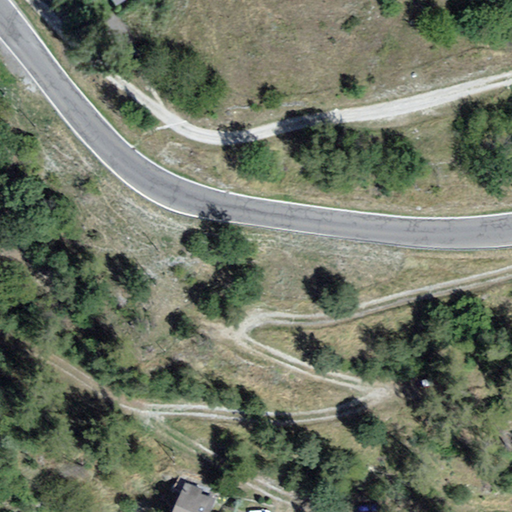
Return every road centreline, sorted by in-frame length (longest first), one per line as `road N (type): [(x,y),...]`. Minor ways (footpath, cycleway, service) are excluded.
road 1 (track): [(511,269),(323,317),(248,322),(244,336),(265,352),(382,388),(363,403),(289,417),(140,409),(0,336)]
road 2 (tertiary): [(0,13),(112,148),(156,182),(251,210),(334,222),(443,233),(511,229)]
road 3 (track): [(34,0),(111,72),(205,137),(391,107),(511,75)]
road 4 (track): [(140,409),(300,506),(378,511)]
